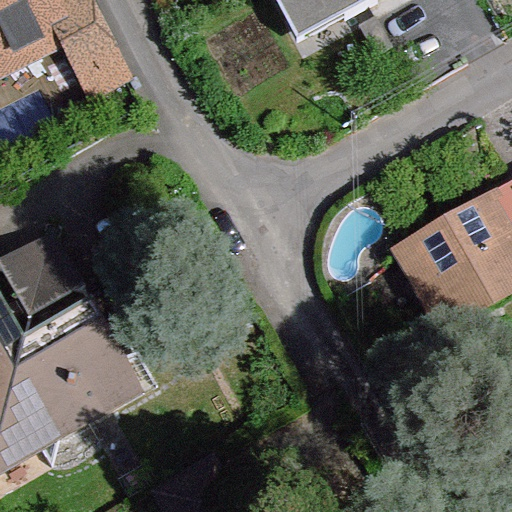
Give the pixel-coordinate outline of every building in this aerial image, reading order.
[(0,0),(0,78),(70,41),(48,0),(0,0)] [(511,197),(404,258),(450,334),(511,298),(511,197)] [(53,235),(0,266),(0,268),(30,318),(84,287),(53,235)] [(0,444),(27,340),(0,294),(0,444)] [(95,305),(27,340),(0,444),(0,470),(138,392),(148,395),(95,305)] [(243,511),(215,464),(160,496),(170,511),(243,511)]
